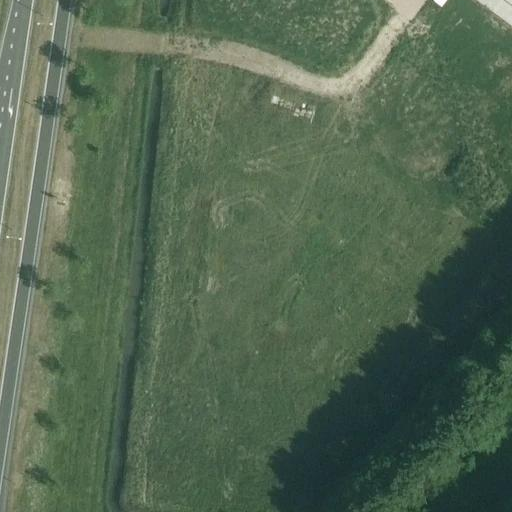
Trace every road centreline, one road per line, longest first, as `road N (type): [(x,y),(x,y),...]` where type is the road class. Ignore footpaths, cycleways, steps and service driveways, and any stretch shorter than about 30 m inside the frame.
road 1 (primary): [(0,468),(63,0)]
road 2 (primary): [(24,0),(0,168)]
